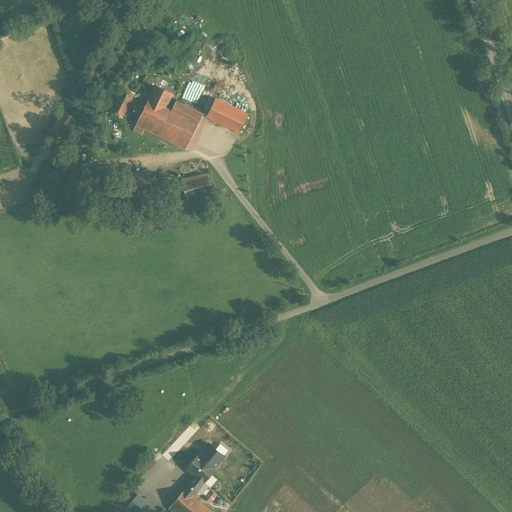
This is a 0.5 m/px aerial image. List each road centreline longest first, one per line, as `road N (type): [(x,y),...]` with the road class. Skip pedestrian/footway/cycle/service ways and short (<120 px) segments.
road 1 (unclassified): [(0,414),(511,228)]
road 2 (unclassified): [(474,0),(511,115)]
